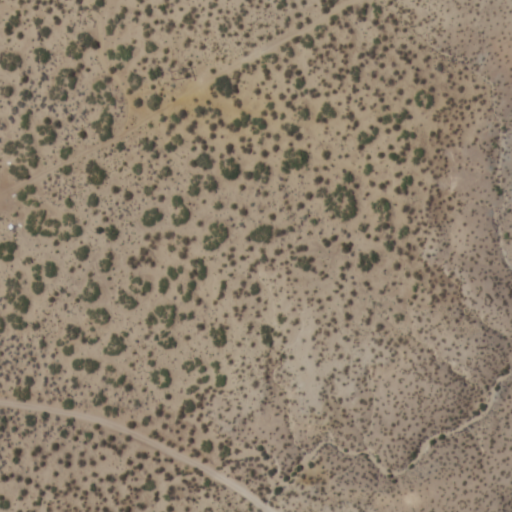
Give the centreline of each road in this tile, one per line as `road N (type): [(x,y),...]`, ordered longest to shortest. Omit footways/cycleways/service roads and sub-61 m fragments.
road 1 (track): [(0,182),(379,0)]
road 2 (track): [(0,409),(117,428),(264,511)]
